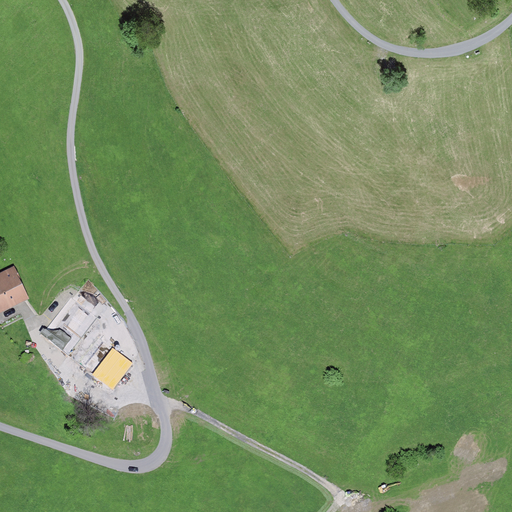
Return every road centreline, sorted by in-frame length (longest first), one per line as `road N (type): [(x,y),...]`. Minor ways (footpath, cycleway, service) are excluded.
road 1 (residential): [(0,427),(123,466),(152,464),(167,439),(146,353),(94,254),(77,198),(70,148),(80,58),(63,0)]
road 2 (track): [(329,511),(340,499),(311,472),(158,396)]
road 3 (residential): [(333,0),(368,36),(410,53),(457,49),(511,19)]
